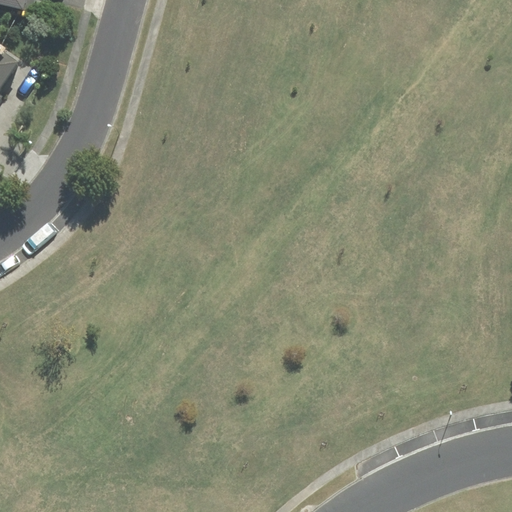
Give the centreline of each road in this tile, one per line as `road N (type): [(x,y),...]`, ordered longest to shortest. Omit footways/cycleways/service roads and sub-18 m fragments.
road 1 (residential): [(126,0),(76,167),(0,239)]
road 2 (residential): [(511,450),(456,458),(355,511)]
